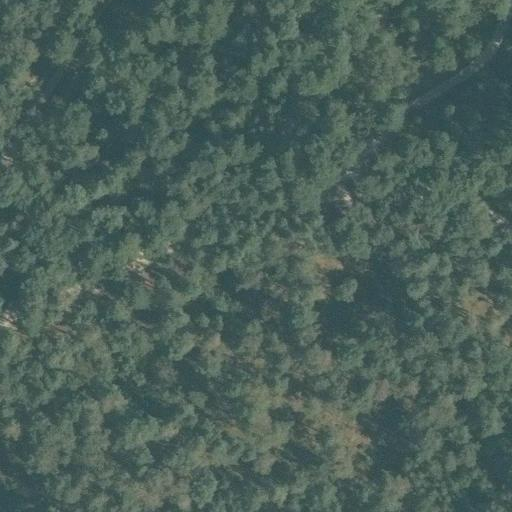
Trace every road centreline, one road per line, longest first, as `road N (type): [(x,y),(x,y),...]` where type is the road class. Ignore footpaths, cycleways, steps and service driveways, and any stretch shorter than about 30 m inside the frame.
road 1 (track): [(0,324),(103,291),(219,221),(338,189)]
road 2 (track): [(421,0),(338,189)]
road 3 (unknown): [(0,166),(110,0)]
road 4 (track): [(338,189),(460,203),(511,235)]
